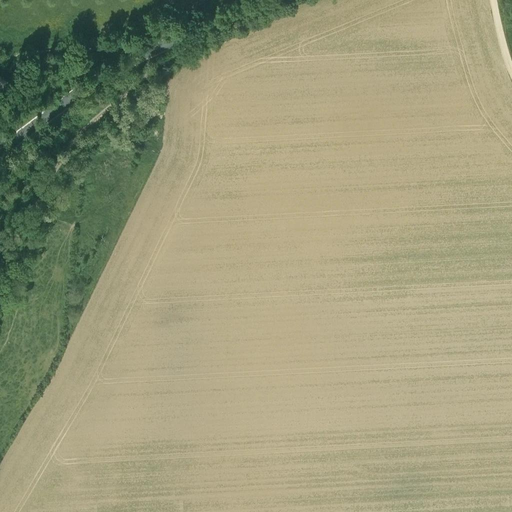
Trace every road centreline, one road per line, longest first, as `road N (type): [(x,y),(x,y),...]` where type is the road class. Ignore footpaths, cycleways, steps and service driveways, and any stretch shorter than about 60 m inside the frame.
road 1 (track): [(0,57),(110,47),(158,21),(172,22),(184,37),(181,54),(75,139),(0,270)]
road 2 (unclassified): [(0,151),(120,66),(277,0)]
